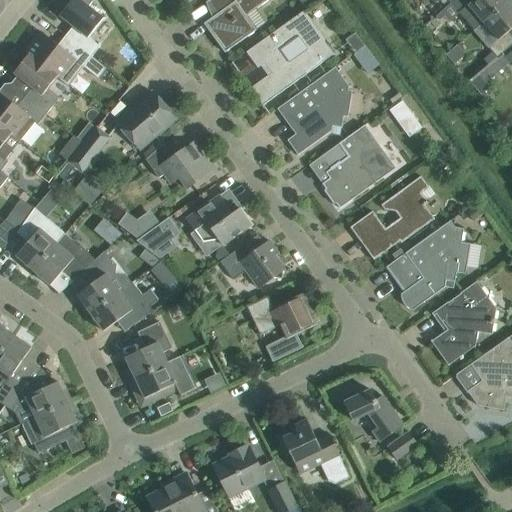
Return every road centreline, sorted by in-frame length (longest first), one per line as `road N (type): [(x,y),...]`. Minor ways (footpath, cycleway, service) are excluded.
road 1 (residential): [(372,334),(122,0)]
road 2 (residential): [(372,334),(120,455)]
road 3 (residential): [(120,455),(70,342),(0,290)]
road 4 (residential): [(457,443),(372,334)]
